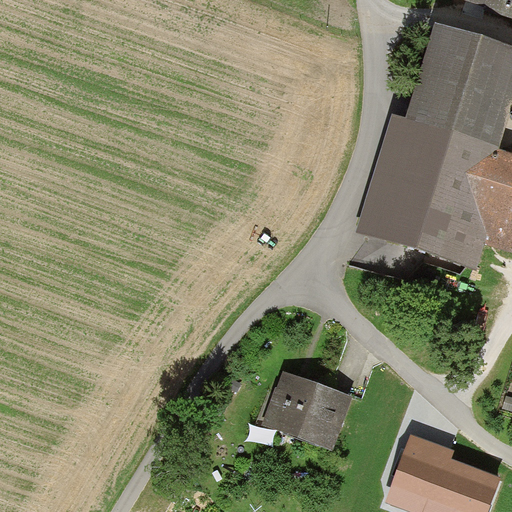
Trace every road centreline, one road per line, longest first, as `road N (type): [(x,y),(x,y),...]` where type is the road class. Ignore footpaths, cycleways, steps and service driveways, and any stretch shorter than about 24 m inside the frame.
road 1 (unclassified): [(119,511),(217,355),(253,313),(312,273)]
road 2 (unclassified): [(312,273),(337,231),(370,131),(376,73),(367,0)]
road 3 (residential): [(312,273),(487,441)]
